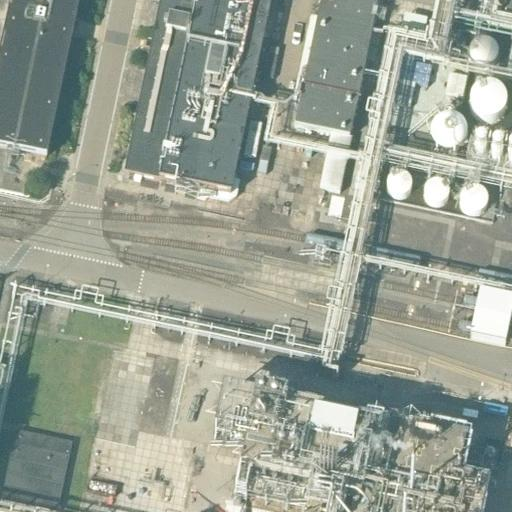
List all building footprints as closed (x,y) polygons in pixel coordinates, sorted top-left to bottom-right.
[(80,0),(10,0),(0,52),(0,150),(47,160),(80,0)] [(231,197),(272,0),(160,0),(124,175),(231,197)] [(349,0),(321,0),(296,127),(295,128),(331,136),(319,191),(341,195),(352,140),(350,139),(378,6),(349,0)] [(511,0),(483,0),(481,12),(480,17),(511,23),(511,0)] [(405,18),(401,33),(423,38),(426,22),(405,18)] [(468,55),(468,56),(468,58),(469,59),(469,62),(470,63),(471,65),(473,67),(475,68),(477,70),(479,71),(482,71),(483,71),(485,71),(487,71),(489,70),(492,68),(494,67),(494,66),(496,64),(497,61),(497,60),(498,59),(498,57),(498,56),(498,54),(497,51),(496,49),(495,48),(493,46),(491,44),(489,43),(487,42),(486,42),(483,42),(480,42),(478,43),(477,43),(475,44),(473,46),(471,48),(470,50),(469,53),(468,55)] [(403,87),(402,89),(402,91),(402,93),(402,95),(402,97),(403,99),(403,101),(404,103),(405,104),(406,106),(407,108),(408,109),(409,111),(411,112),(413,113),(416,115),(418,115),(422,116),(426,117),(430,116),(433,115),(435,114),(439,112),(442,109),(443,108),(444,106),(445,104),(446,103),(447,101),(447,99),(447,97),(448,95),(448,93),(448,91),(447,89),(447,87),(446,85),(445,83),(444,82),(443,80),(442,78),(440,77),(439,76),(437,74),(435,73),(432,72),(428,71),(424,71),(422,71),(420,71),(416,73),(414,73),(411,76),(408,78),(407,80),(405,81),(404,83),(404,85),(403,87)] [(470,102),(469,104),(469,105),(469,107),(469,108),(469,110),(470,112),(471,115),(472,116),(472,117),(474,120),(476,121),(478,123),(481,124),(483,125),(486,125),(487,125),(489,125),(492,125),(495,124),(497,123),(499,121),(502,119),(503,118),(503,117),(504,115),(505,114),(505,112),(506,111),(506,109),(506,107),(506,106),(506,104),(506,103),(505,101),(504,98),(502,95),(501,94),(498,92),(496,90),(493,89),(489,89),(486,88),(483,89),(480,90),(477,92),(475,94),(473,96),(472,98),(471,99),(470,101),(470,102)] [(467,138),(467,136),(466,134),(466,131),(465,129),(464,128),(462,125),(459,123),(458,122),(455,120),(453,120),(451,119),(448,119),(446,119),(443,120),(440,121),(437,123),(434,125),(432,128),(431,131),(430,135),(430,136),(430,138),(430,140),(430,141),(431,143),(431,145),(432,146),(433,148),(434,149),(435,150),(437,153),(440,154),(442,155),(445,156),(449,156),(452,156),(454,155),(455,155),(459,153),(460,152),(461,151),(462,150),(463,148),(465,145),(466,142),(467,140),(467,138)] [(242,159),(256,162),(259,150),(245,147),(242,159)] [(239,173),(254,175),(256,163),(241,161),(239,173)] [(412,191),(412,190),(412,188),(412,187),(411,185),(410,183),(409,181),(408,179),(407,179),(405,178),(403,177),(401,176),(399,176),(395,177),(393,178),(391,180),(389,181),(388,183),(388,184),(387,186),(387,188),(387,190),(387,193),(388,195),(389,196),(390,197),(392,199),(393,199),(395,200),(397,201),(399,201),(401,201),(403,201),(405,200),(407,199),(408,198),(409,196),(411,194),(411,192),(412,191)] [(449,198),(449,197),(449,196),(448,194),(448,192),(447,190),(445,188),(444,187),(442,185),(439,184),(437,184),(436,184),(434,184),(432,185),(430,186),(428,187),(426,189),(425,191),(425,192),(424,194),(424,196),(424,198),(424,199),(425,201),(426,203),(427,205),(428,206),(430,207),(432,208),(434,209),(436,209),(438,209),(440,208),(443,207),(445,206),(446,205),(447,203),(448,201),(449,199),(449,198)] [(461,199),(460,201),(460,204),(460,206),(460,208),(461,209),(462,212),(463,213),(464,214),(466,216),(468,217),(471,218),(472,218),(474,218),(477,218),(478,217),(480,216),(481,216),(483,214),(485,213),(486,210),(487,208),(487,207),(487,206),(488,205),(487,202),(487,201),(486,199),(485,196),(484,195),(482,193),(480,192),(478,191),(475,190),(473,190),(471,190),(469,191),(467,192),(465,193),(463,195),(462,197),(461,198),(461,199)] [(390,433),(358,426),(227,398),(223,398),(215,438),(247,444),(235,503),(280,511),(481,511),(487,487),(458,481),(466,443),(391,428),(390,433)] [(16,433),(1,503),(42,511),(57,511),(72,445),(16,433)]
